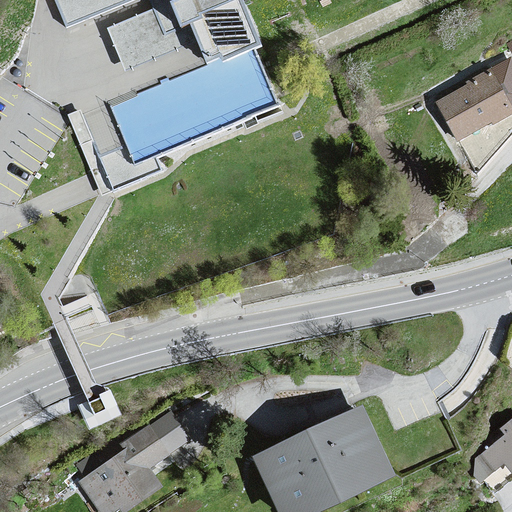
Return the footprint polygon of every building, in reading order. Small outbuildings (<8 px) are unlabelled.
[(54,0),(67,29),(132,0),(149,0),(154,9),(108,29),(127,72),(198,41),(208,63),(110,106),(128,149),(101,161),(115,191),(164,170),(158,156),(279,103),(254,45),(265,39),(248,0),(54,0)] [(511,58),(510,56),(435,97),(459,140),(511,111),(511,58)] [(310,511),(396,472),(362,400),(253,451),(281,511),(310,511)] [(190,435),(170,408),(122,444),(124,446),(78,480),(102,511),(122,511),(163,482),(150,465),(190,435)] [(511,476),(511,422),(465,460),(488,493),(511,476)]
